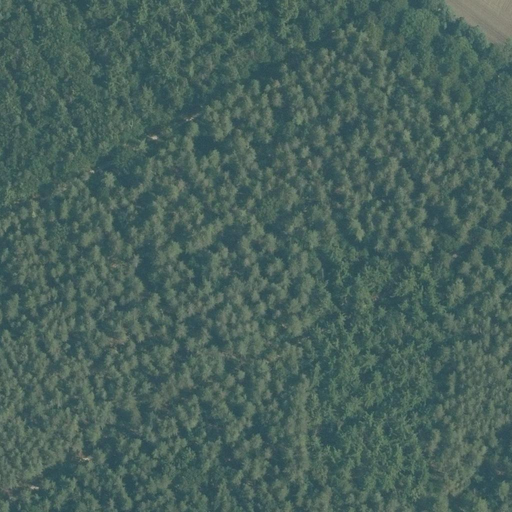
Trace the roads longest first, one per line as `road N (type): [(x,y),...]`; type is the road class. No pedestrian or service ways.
road 1 (unknown): [(0,502),(320,322)]
road 2 (unknown): [(511,154),(380,64),(333,0)]
road 3 (unknown): [(511,223),(320,322)]
road 4 (track): [(226,98),(356,26)]
road 5 (track): [(398,0),(511,83)]
